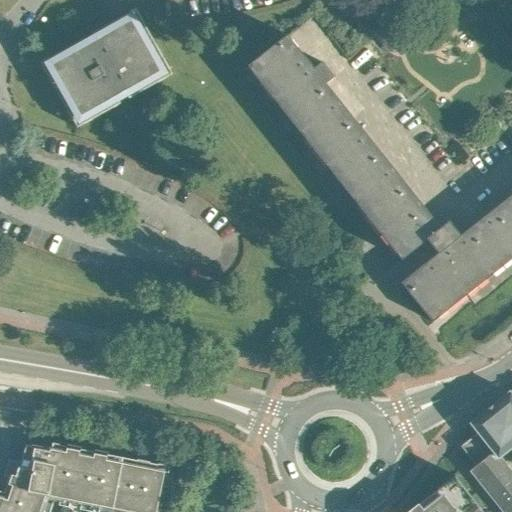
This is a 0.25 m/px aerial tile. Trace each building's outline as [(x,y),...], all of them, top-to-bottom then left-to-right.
[(129,99),(165,78),(173,74),(136,9),(92,33),(96,40),(88,45),(84,38),(40,63),(77,128),(121,103),(117,97),(125,92),(129,99)] [(467,294),(511,258),(511,195),(461,236),(449,221),(440,228),(326,84),(334,77),(322,62),(313,69),(287,36),(249,67),(413,273),(401,283),(433,322),(467,295),(467,294)] [(511,473),(499,457),(511,446),(511,391),(511,393),(510,392),(471,423),(478,432),(460,446),(476,465),(470,470),(490,495),(511,477),(511,473)] [(50,511),(54,500),(117,511),(156,511),(164,472),(27,445),(19,468),(12,467),(9,477),(3,475),(0,482),(0,511),(50,511)] [(483,511),(455,475),(437,488),(438,489),(429,496),(428,496),(427,496),(428,497),(419,504),(418,503),(407,511),(483,511)] [(508,511),(511,509),(511,477),(490,495),(504,511),(508,511)]
